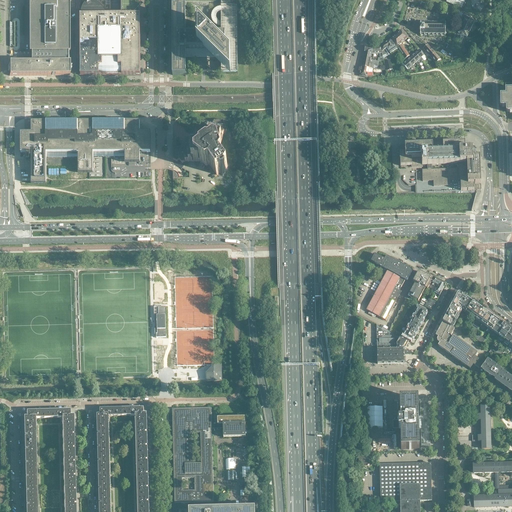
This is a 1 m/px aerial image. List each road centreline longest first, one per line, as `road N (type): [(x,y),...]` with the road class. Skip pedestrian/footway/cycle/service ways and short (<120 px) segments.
road 1 (motorway): [(284,0),(297,496)]
road 2 (motorway): [(311,486),(298,0)]
road 3 (motorway): [(329,511),(348,246)]
road 4 (primary): [(273,221),(13,227)]
road 5 (motorway): [(249,289),(280,511)]
road 6 (tertiary): [(366,116),(361,128),(368,135),(472,131),(484,138),(489,219)]
road 7 (primary): [(9,240),(224,236)]
road 8 (tertiary): [(501,219),(500,147),(487,118),(384,114)]
road 9 (residential): [(18,511),(16,407),(89,402)]
road 10 (residential): [(158,511),(154,402),(89,402)]
road 11 (secondary): [(489,219),(337,220)]
road 12 (tertiary): [(9,115),(155,111)]
road 13 (tertiary): [(148,105),(4,108)]
road 14 (residential): [(441,511),(436,376)]
road 15 (secondary): [(359,233),(488,230)]
